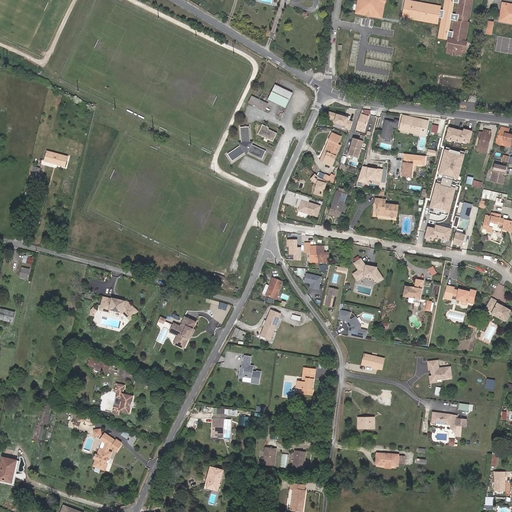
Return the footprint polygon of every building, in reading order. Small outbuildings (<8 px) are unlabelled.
[(387,0),(358,0),(356,14),(384,18),(387,0)] [(445,0),(444,7),(405,0),(402,18),(440,25),(438,38),(449,40),(456,0),(445,0)] [(461,0),(459,12),(461,12),(460,19),(458,19),(455,36),(453,46),(451,46),(450,51),(464,53),(465,49),(468,50),(469,43),(466,42),(467,38),(470,21),(467,20),(469,13),(470,14),(472,0),(461,0)] [(511,3),(503,2),(499,22),(511,24),(511,3)] [(291,92),(276,85),(269,98),(284,106),(291,92)] [(249,103),(265,110),(268,104),(252,96),(249,103)] [(349,117),(328,110),(326,119),(347,126),(346,128),(350,129),(352,121),(348,120),(349,117)] [(364,129),(368,116),(361,114),(357,129),(360,130),(361,128),(364,129)] [(419,134),(422,120),(404,116),(401,131),(419,135),(419,134)] [(390,141),(394,126),(395,127),(396,125),(399,125),(400,121),(396,120),(395,123),(386,120),(383,136),(385,140),(390,141)] [(259,134),(273,141),(276,134),(268,129),(268,128),(263,126),(259,134)] [(228,154),(233,160),(246,151),(262,159),(265,152),(250,145),(248,127),(240,128),(242,145),(228,154)] [(461,131),(448,128),(444,140),(459,144),(460,141),(469,143),(472,131),(462,129),(461,131)] [(509,130),(501,128),(498,140),(504,141),(503,146),(510,147),(511,139),(511,135),(508,134),(509,130)] [(490,136),(491,132),(484,130),(483,133),(482,133),(478,146),(487,149),(491,136),(490,136)] [(328,153),(324,162),(332,165),(340,147),(337,145),(341,137),(333,134),(329,142),(331,142),(327,152),(328,153)] [(358,159),(363,143),(353,140),(348,155),(351,156),(358,159)] [(321,161),(324,162),(328,153),(327,152),(331,142),(329,142),(321,161)] [(465,155),(445,150),(439,174),(459,179),(465,155)] [(44,162),(64,168),(67,158),(47,153),(44,162)] [(416,166),(416,161),(406,160),(405,164),(402,163),(401,177),(411,178),(413,166),(416,166)] [(506,167),(495,164),(491,181),(502,184),(504,178),(502,178),(503,172),(505,172),(506,167)] [(383,169),(362,166),(357,182),(368,183),(368,180),(381,182),(383,169)] [(31,181),(37,182),(40,168),(34,167),(31,181)] [(481,188),(482,182),(474,180),(472,185),(481,188)] [(29,184),(25,197),(33,199),(36,187),(36,186),(37,184),(33,183),(32,184),(29,184)] [(455,189),(435,184),(429,208),(449,213),(455,189)] [(481,197),(489,199),(491,191),(484,189),(481,197)] [(335,210),(341,212),(347,194),(339,191),(337,191),(331,209),(335,210)] [(321,206),(302,199),(298,211),(318,217),(321,206)] [(377,207),(376,217),(396,219),(397,208),(384,207),(384,202),(375,202),(374,207),(377,207)] [(463,203),(460,217),(468,220),(472,206),(463,203)] [(509,231),(511,221),(502,219),(503,215),(494,213),(493,217),(487,215),(484,229),(488,230),(487,231),(493,233),(494,228),(492,228),(493,222),(505,225),(504,230),(509,231)] [(433,237),(447,241),(451,229),(435,224),(434,228),(426,225),(423,237),(433,240),(433,237)] [(463,246),(466,235),(463,234),(457,233),(456,232),(453,244),(463,246)] [(297,240),(286,240),(286,246),(289,246),(289,255),(293,255),(293,260),(301,260),(301,247),(297,247),(297,240)] [(320,258),(320,245),(314,246),(314,243),(304,243),(304,252),(314,252),(314,262),(324,262),(324,258),(320,258)] [(32,264),(34,258),(24,255),(23,262),(32,264)] [(361,258),(354,262),(359,270),(356,272),(360,277),(363,275),(374,277),(377,281),(382,278),(376,268),(376,267),(366,265),(366,266),(361,258)] [(29,269),(22,267),(19,276),(27,278),(29,269)] [(215,274),(212,283),(222,286),(225,277),(215,274)] [(321,278),(306,274),(304,283),(311,284),(310,288),(318,290),(321,278)] [(270,288),(267,295),(276,299),(283,282),(273,278),(269,287),(270,288)] [(421,298),(425,281),(417,279),(416,287),(406,285),(404,296),(415,298),(415,297),(421,298)] [(459,297),(459,301),(463,302),(463,303),(464,305),(467,306),(469,305),(469,303),(475,304),(478,291),(472,290),(471,291),(461,289),(461,290),(456,290),(456,288),(449,286),(446,298),(454,300),(455,296),(459,297)] [(335,306),(338,290),(329,288),(326,304),(335,306)] [(113,298),(104,296),(102,305),(111,307),(111,309),(124,312),(127,316),(129,314),(133,317),(139,311),(129,301),(120,298),(120,300),(117,299),(116,298),(117,298),(113,297),(113,298)] [(493,310),(492,312),(491,314),(505,321),(511,310),(497,302),(498,301),(491,297),(485,308),(489,310),(490,308),(493,310)] [(226,310),(228,304),(220,301),(218,307),(226,310)] [(13,323),(15,312),(1,308),(0,308),(0,319),(13,323)] [(270,339),(280,314),(271,310),(267,321),(264,320),(262,325),(265,326),(261,336),(270,339)] [(348,333),(355,334),(366,336),(367,331),(360,329),(360,325),(355,317),(350,321),(348,318),(349,313),(339,311),(337,319),(345,321),(344,326),(349,327),(348,333)] [(197,320),(185,314),(180,324),(177,330),(177,333),(179,334),(175,343),(184,347),(188,337),(193,327),(197,320)] [(170,330),(177,333),(177,330),(180,324),(174,321),(170,330)] [(242,339),(245,331),(235,327),(232,336),(242,339)] [(383,357),(363,353),(360,363),(371,365),(372,365),(376,366),(381,368),(383,357)] [(260,384),(262,372),(258,371),(257,372),(254,371),(255,366),(251,366),(252,356),(245,355),(244,365),(243,367),(243,370),(241,370),(240,376),(244,377),(244,376),(253,378),(252,382),(260,384)] [(102,368),(105,359),(99,357),(96,366),(102,368)] [(113,362),(105,359),(102,368),(110,371),(113,362)] [(438,361),(429,362),(430,370),(432,370),(433,376),(437,380),(452,378),(451,367),(439,369),(438,361)] [(119,364),(113,362),(110,371),(115,373),(119,364)] [(311,389),(313,378),(314,378),(315,369),(314,368),(302,367),(300,378),(303,379),(303,381),(296,380),(295,387),(301,388),(301,393),(312,394),(312,390),(311,389)] [(123,389),(114,410),(120,412),(122,409),(132,413),(139,397),(129,393),(133,385),(124,381),(121,388),(123,389)] [(390,405),(391,395),(382,393),(380,404),(390,405)] [(58,420),(67,423),(70,415),(61,412),(58,420)] [(452,415),(433,412),(432,423),(451,426),(451,423),(457,424),(457,418),(458,416),(452,415)] [(219,435),(219,437),(224,437),(225,419),(215,418),(214,434),(219,435)] [(374,428),(374,418),(358,418),(358,428),(374,428)] [(93,429),(94,436),(102,435),(101,428),(93,429)] [(94,458),(94,459),(106,463),(106,462),(101,460),(103,456),(107,458),(109,457),(111,451),(108,450),(109,446),(110,447),(114,440),(103,433),(99,439),(105,443),(103,448),(99,447),(96,454),(95,453),(93,458),(94,458)] [(128,443),(133,445),(137,437),(133,435),(128,443)] [(278,448),(267,446),(265,464),(276,465),(278,448)] [(308,451),(297,450),(295,468),(305,469),(308,451)] [(404,465),(405,456),(398,456),(398,454),(377,453),(376,464),(398,466),(398,464),(404,465)] [(3,457),(0,470),(0,479),(10,482),(12,475),(14,476),(17,460),(3,457)] [(106,463),(94,459),(92,465),(104,470),(106,464),(106,463)] [(10,482),(0,479),(0,481),(13,485),(15,477),(16,473),(19,461),(17,460),(14,476),(12,475),(10,482)] [(219,484),(222,471),(211,468),(207,481),(209,481),(207,488),(218,491),(220,485),(219,484)] [(502,472),(494,472),(494,480),(502,481),(502,472)] [(303,500),(305,500),(306,490),(305,489),(306,484),(294,482),(293,488),(294,488),(291,509),(303,511),(304,503),(303,503),(303,500)] [(495,505),(495,497),(486,496),(486,505),(495,505)]
